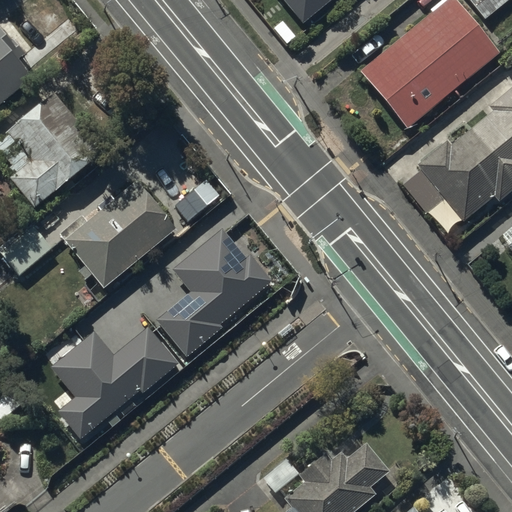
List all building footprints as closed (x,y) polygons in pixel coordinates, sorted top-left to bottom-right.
[(274,0),(300,31),(338,0),(274,0)] [(431,18),(359,76),(406,133),(499,58),(451,2),(449,4),(446,0),(428,14),(431,18)] [(463,0),(483,23),(510,0),(463,0)] [(13,56),(0,38),(0,109),(30,85),(9,60),(13,56)] [(424,218),(433,211),(449,229),(457,223),(461,227),(493,202),(497,208),(511,195),(511,91),(487,112),(491,117),(448,151),(445,147),(415,171),(418,175),(401,190),(424,218)] [(52,100),(0,142),(0,158),(10,171),(2,178),(32,215),(100,159),(52,100)] [(79,223),(59,241),(82,271),(76,276),(83,285),(90,280),(104,299),(156,259),(151,253),(159,247),(163,252),(176,241),(151,209),(152,208),(141,193),(139,195),(134,187),(84,229),(79,223)] [(0,286),(13,276),(17,280),(50,253),(31,230),(0,255),(0,286)] [(188,297),(154,325),(184,362),(219,334),(216,330),(271,286),(249,259),(244,263),(221,235),(171,275),(188,297)] [(93,337),(50,373),(73,402),(56,417),(78,445),(138,396),(140,399),(177,369),(147,332),(112,360),(93,337)] [(288,511),(360,511),(373,502),(368,494),(387,478),(364,450),(344,466),(338,459),(328,467),(323,460),(297,482),(303,489),(283,505),(288,511)] [(300,478),(286,462),(260,483),(273,500),(300,478)]
